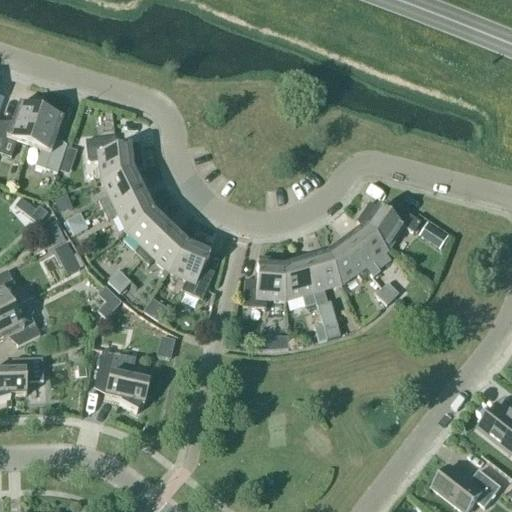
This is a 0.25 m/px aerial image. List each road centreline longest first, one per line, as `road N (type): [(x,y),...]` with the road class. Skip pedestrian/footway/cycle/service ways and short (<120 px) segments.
road 1 (residential): [(0,54),(148,104),(170,131),(184,188),(236,232),(298,225),(352,176),(379,169),(511,207)]
road 2 (residential): [(364,511),(511,315)]
road 3 (unclassified): [(0,460),(66,458),(107,468),(164,511)]
road 4 (primary): [(511,45),(395,0)]
